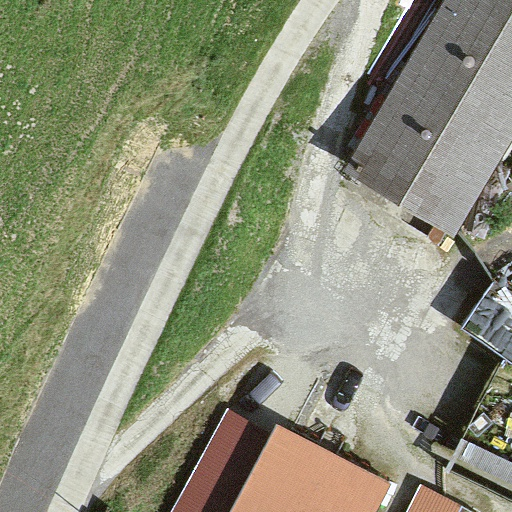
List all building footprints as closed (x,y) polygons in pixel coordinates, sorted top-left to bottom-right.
[(511,0),(489,0),(392,156),(473,206),(511,143),(511,0)] [(464,351),(511,365),(511,310),(479,301),(464,351)] [(511,424),(487,412),(459,467),(511,493),(511,467),(504,463),(511,446),(511,424)] [(372,511),(377,499),(292,468),(275,511),(372,511)] [(407,511),(461,511),(463,510),(417,489),(407,511)]
